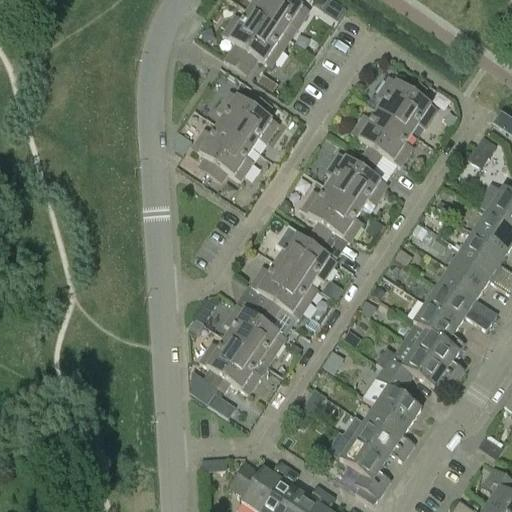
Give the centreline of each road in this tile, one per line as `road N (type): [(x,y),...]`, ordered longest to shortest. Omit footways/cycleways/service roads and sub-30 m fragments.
road 1 (residential): [(170,447),(258,445),(464,123),(461,100),(400,60),(357,61),(212,285),(160,290)]
road 2 (residential): [(160,290),(147,97),(155,47),(177,0)]
road 3 (residential): [(511,348),(405,511)]
road 4 (residential): [(170,447),(160,290)]
